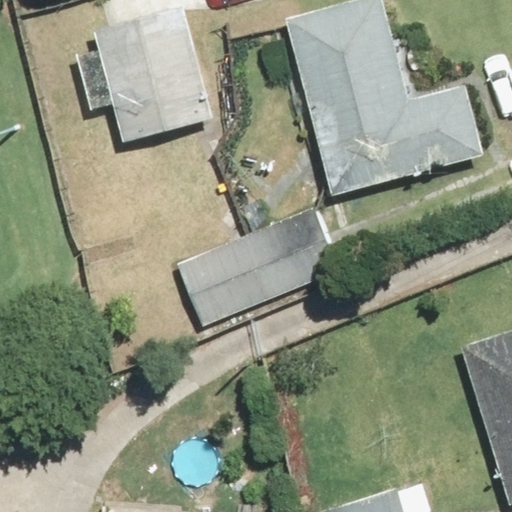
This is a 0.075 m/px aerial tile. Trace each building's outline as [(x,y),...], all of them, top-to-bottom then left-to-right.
[(406,0),(310,0),(298,3),(349,188),(511,144),(511,137),(493,68),(430,85),(406,0)] [(121,108),(131,140),(215,115),(183,6),(72,40),(94,116),(121,108)] [(326,197),(190,253),(218,320),(354,264),(326,197)] [(511,311),(470,324),(511,473),(511,311)] [(325,510),(326,511),(406,511),(399,487),(325,510)] [(296,511),(296,507),(102,497),(101,511),(296,511)]
